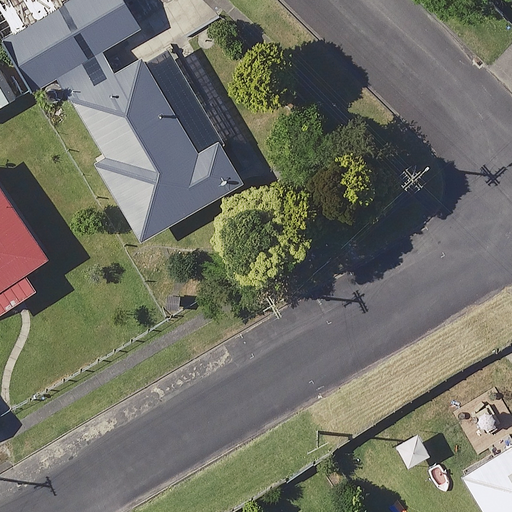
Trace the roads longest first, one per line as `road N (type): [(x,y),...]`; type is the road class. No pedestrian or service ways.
road 1 (residential): [(23,511),(511,223)]
road 2 (residential): [(347,0),(511,161)]
